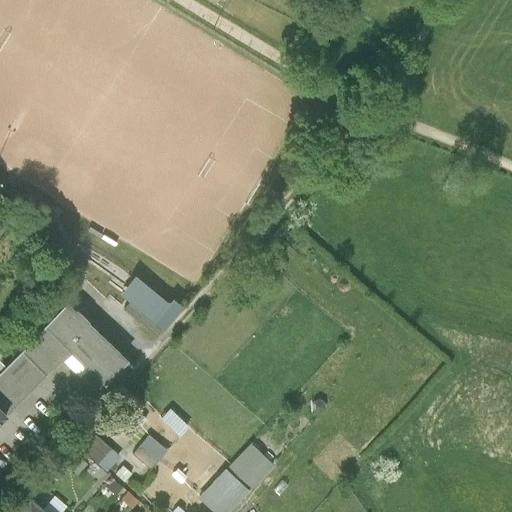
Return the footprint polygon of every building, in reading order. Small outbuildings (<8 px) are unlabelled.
[(166,305),(136,279),(122,295),(132,303),(124,312),(156,340),(182,310),(170,300),(166,305)] [(125,359),(67,301),(0,368),(0,406),(6,412),(70,348),(104,380),(125,359)] [(134,367),(125,359),(104,380),(113,389),(134,367)] [(93,433),(80,447),(105,469),(118,455),(93,433)] [(251,443),(199,496),(215,511),(227,511),(273,464),(251,443)] [(139,444),(132,453),(149,467),(157,459),(139,444)] [(16,511),(48,511),(30,496),(16,511)]
